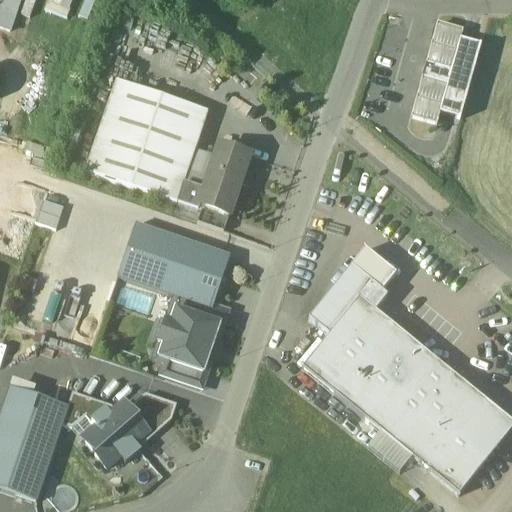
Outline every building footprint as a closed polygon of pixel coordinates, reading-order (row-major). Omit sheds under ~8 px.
[(20,3),(10,0),(0,0),(0,29),(10,33),(20,3)] [(22,0),(18,14),(32,18),(37,0),(22,0)] [(70,0),(49,0),(47,6),(65,13),(70,0)] [(462,35),(437,28),(412,121),(436,128),(439,116),(460,43),(462,35)] [(480,48),(460,43),(439,116),(460,122),(480,48)] [(207,117),(116,86),(84,177),(176,208),(183,189),(183,188),(207,117)] [(203,196),(198,211),(202,212),(228,221),(249,160),(218,150),(203,196)] [(203,196),(183,189),(176,208),(197,215),(198,211),(203,196)] [(52,231),(58,210),(38,204),(31,224),(52,231)] [(228,221),(202,212),(197,227),(223,236),(228,221)] [(231,263),(137,230),(119,282),(191,308),(212,315),(214,310),(231,263)] [(395,279),(364,254),(350,271),(371,288),(381,297),(395,279)] [(350,271),(308,324),(328,340),(359,303),(371,288),(350,271)] [(511,426),(359,303),(328,340),(302,373),(458,499),(511,432),(511,426)] [(187,319),(219,331),(225,314),(214,310),(212,315),(191,308),(187,319)] [(187,319),(174,315),(158,363),(203,378),(219,331),(187,319)] [(198,394),(203,378),(170,367),(164,383),(198,394)] [(11,394),(0,425),(0,494),(35,507),(62,430),(68,414),(11,394)] [(68,414),(62,430),(72,434),(86,422),(96,434),(116,417),(112,412),(73,398),(68,414)] [(146,399),(128,415),(145,436),(165,420),(169,408),(146,399)] [(128,415),(124,411),(116,417),(96,434),(82,446),(105,474),(120,461),(126,467),(141,455),(135,448),(147,438),(145,436),(128,415)]
